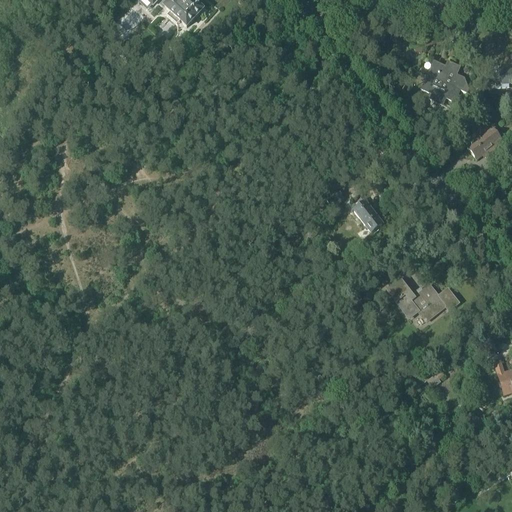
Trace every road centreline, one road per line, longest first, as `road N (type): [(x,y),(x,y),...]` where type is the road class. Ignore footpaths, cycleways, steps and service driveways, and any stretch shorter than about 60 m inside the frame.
road 1 (tertiary): [(511,280),(307,16)]
road 2 (unclassified): [(511,6),(307,16)]
